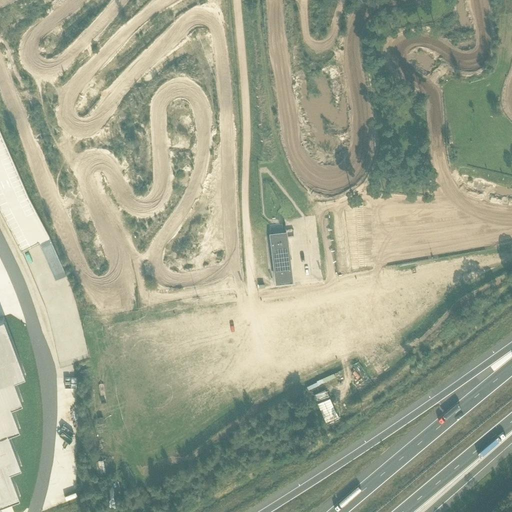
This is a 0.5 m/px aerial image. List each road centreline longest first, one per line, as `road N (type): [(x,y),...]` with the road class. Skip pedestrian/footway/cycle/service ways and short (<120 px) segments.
road 1 (unknown): [(236,0),(247,241),(261,351)]
road 2 (motorway): [(511,346),(266,511)]
road 3 (unclassified): [(0,232),(34,317),(54,410),(49,487),(39,511)]
road 4 (motorway): [(511,367),(337,511)]
road 5 (motorway): [(403,511),(511,421)]
